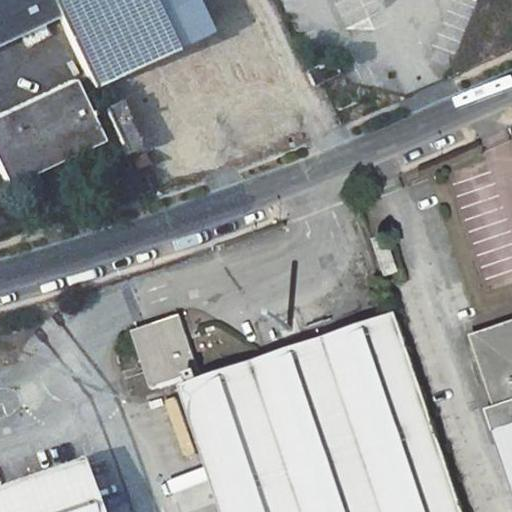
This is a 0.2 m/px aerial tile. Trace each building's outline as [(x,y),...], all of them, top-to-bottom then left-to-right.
[(0,0),(0,47),(59,20),(49,0),(0,0)] [(49,0),(59,20),(111,133),(121,155),(279,82),(243,9),(223,18),(214,0),(49,0)] [(309,85),(335,74),(327,60),(302,72),(309,85)] [(98,149),(72,87),(0,119),(0,179),(5,190),(98,149)] [(111,133),(98,140),(107,161),(121,155),(111,133)] [(381,239),(367,244),(380,282),(394,277),(381,239)] [(403,290),(389,295),(409,353),(424,348),(403,290)] [(457,511),(391,316),(181,388),(222,511),(457,511)] [(179,318),(138,332),(158,388),(198,374),(179,318)] [(511,325),(479,337),(502,405),(494,408),(501,429),(498,430),(511,469),(511,325)] [(165,402),(187,453),(198,448),(177,397),(165,402)] [(91,511),(73,457),(0,482),(0,511),(91,511)]
